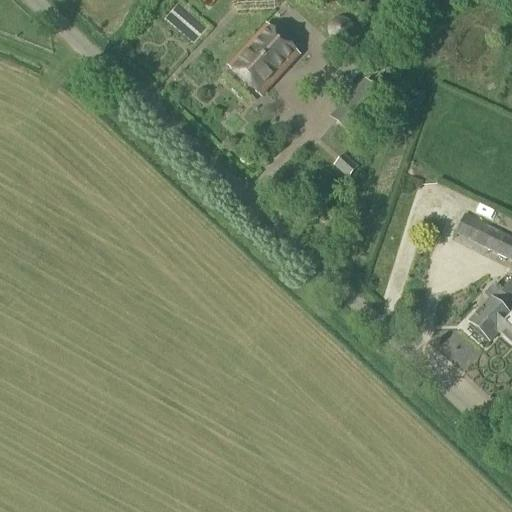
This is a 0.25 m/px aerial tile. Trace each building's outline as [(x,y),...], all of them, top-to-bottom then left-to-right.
[(197,0),(209,10),(217,0),(197,0)] [(258,100),(296,58),(265,29),(226,71),(258,100)] [(353,143),(388,105),(363,82),(328,120),(353,143)] [(346,181),(358,169),(344,156),(333,168),(346,181)] [(511,264),(511,239),(465,216),(455,237),(511,264)] [(511,301),(511,300),(511,298),(511,280),(499,294),(493,287),(483,298),(488,304),(466,327),(485,347),(495,336),(508,323),(508,322),(511,317),(511,301)] [(508,323),(495,336),(511,352),(511,317),(508,322),(508,323)]
